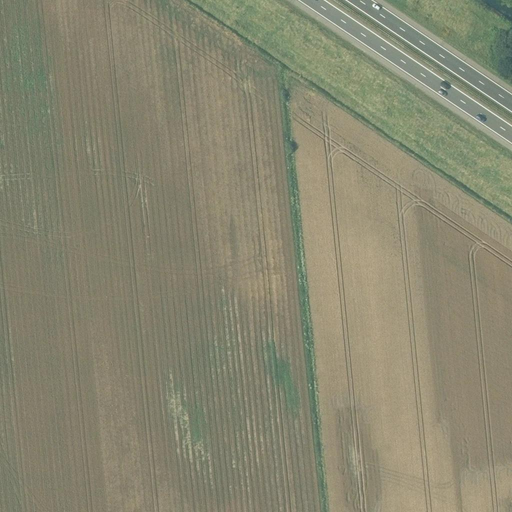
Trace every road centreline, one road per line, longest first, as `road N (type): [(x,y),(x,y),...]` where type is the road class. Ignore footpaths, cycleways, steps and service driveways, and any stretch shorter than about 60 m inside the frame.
road 1 (motorway): [(309,0),(511,136)]
road 2 (motorway): [(511,104),(359,0)]
